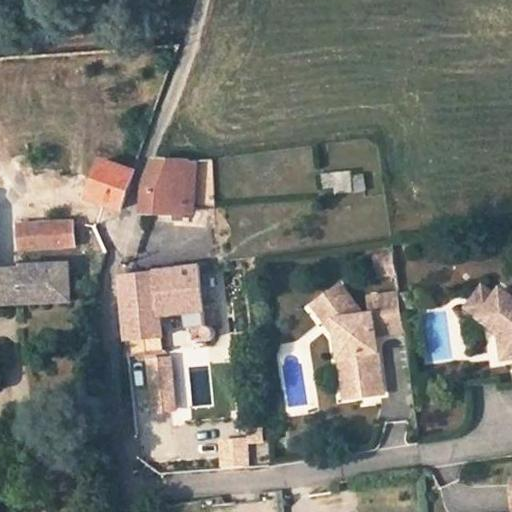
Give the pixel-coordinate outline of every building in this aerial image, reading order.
[(144,213),(187,214),(188,204),(216,206),(214,160),(196,162),(155,161),(144,188),(144,213)] [(135,172),(103,161),(90,197),(122,209),(135,172)] [(353,191),(351,172),(335,174),(337,186),(337,193),(353,191)] [(335,174),(321,175),(322,188),(337,186),(335,174)] [(74,229),(97,227),(93,220),(74,222),(74,229)] [(74,222),(20,225),(21,248),(75,245),(74,229),(74,222)] [(396,277),(393,258),(376,260),(378,279),(396,277)] [(0,262),(0,386),(2,382),(0,364),(0,303),(71,300),(70,263),(24,266),(24,269),(6,269),(5,263),(0,262)] [(126,340),(163,336),(161,315),(159,299),(189,295),(191,311),(204,309),(199,265),(174,268),(174,270),(122,277),(121,279),(126,340)] [(475,283),(459,305),(493,329),(502,318),(489,308),(496,298),(475,283)] [(361,316),(341,285),(314,305),(324,319),(331,315),(334,319),(336,336),(338,357),(348,355),(353,398),(380,394),(375,350),(371,351),(370,339),(374,339),(373,334),(402,330),(400,310),(398,294),(368,298),(369,315),(361,316)] [(496,298),(489,308),(502,318),(493,329),(501,335),(506,361),(511,360),(511,295),(508,296),(502,291),(496,298)] [(409,292),(398,294),(400,310),(411,309),(409,292)] [(161,315),(191,311),(189,295),(159,299),(161,315)] [(191,311),(194,344),(206,343),(209,340),(211,339),(212,337),(212,332),(210,329),(206,326),(204,309),(191,311)] [(331,315),(324,319),(336,336),(334,319),(331,315)] [(348,355),(338,357),(343,399),(353,398),(348,355)]
